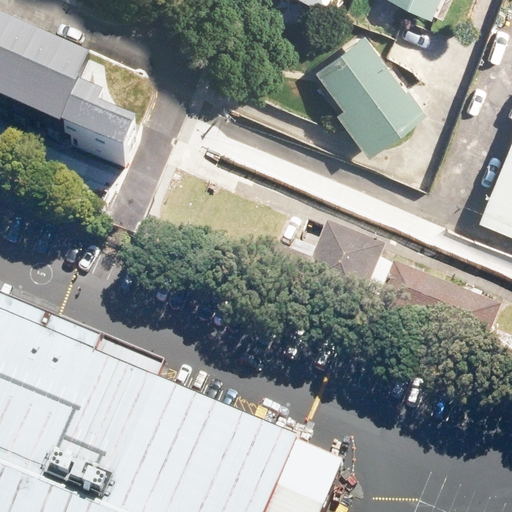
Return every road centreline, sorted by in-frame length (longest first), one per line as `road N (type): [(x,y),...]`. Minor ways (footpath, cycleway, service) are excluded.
road 1 (unknown): [(188,123),(511,260)]
road 2 (residential): [(124,220),(190,65),(43,0)]
